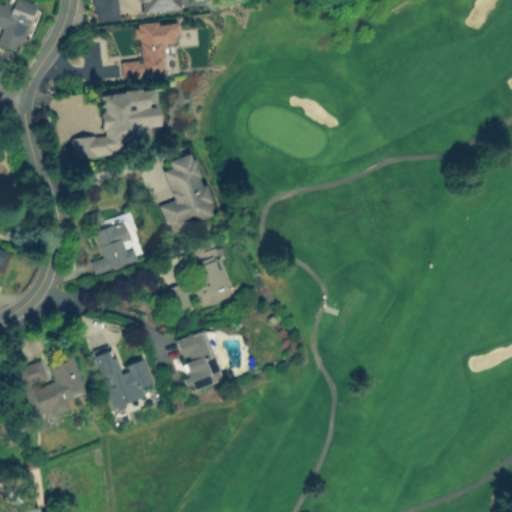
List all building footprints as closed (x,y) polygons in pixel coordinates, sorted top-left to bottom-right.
[(0,46),(0,35),(3,28),(0,26),(0,3),(2,4),(3,0),(6,0),(12,2),(12,0),(22,0),(38,6),(23,44),(17,41),(13,51),(0,46)] [(176,0),(177,8),(140,13),(138,3),(135,3),(134,0),(176,0)] [(123,79),(121,63),(137,60),(138,63),(142,63),(139,39),(135,39),(133,29),(138,28),(138,23),(157,21),(158,25),(177,23),(179,34),(173,35),(174,43),(162,45),(164,59),(162,59),(164,72),(139,75),(139,77),(123,79)] [(144,126),(145,136),(117,139),(118,146),(107,147),(107,155),(69,159),(67,135),(90,133),(90,134),(100,133),(97,93),(151,88),(155,125),(144,126)] [(211,215),(175,229),(174,226),(167,229),(158,206),(173,200),(162,171),(170,168),(168,161),(188,153),(191,160),(193,159),(199,176),(197,177),(201,186),(205,184),(212,201),(207,203),(211,215)] [(102,223),(85,229),(80,217),(98,211),(102,223)] [(135,260),(95,275),(90,262),(102,258),(93,232),(111,225),(112,227),(122,223),(128,239),(122,242),(125,252),(132,250),(135,260)] [(188,248),(210,239),(220,264),(217,265),(219,272),(222,271),(228,286),(226,287),(230,296),(211,304),(207,295),(198,298),(195,292),(186,296),(191,307),(172,314),(163,290),(199,276),(188,248)] [(175,340),(201,330),(221,380),(195,390),(192,384),(185,387),(180,373),(192,368),(187,355),(182,357),(175,340)] [(142,359),(152,383),(140,388),(144,396),(113,409),(109,399),(107,399),(103,390),(109,388),(104,376),(100,378),(90,353),(107,346),(119,374),(129,370),(126,365),(142,359)] [(15,369),(40,360),(46,378),(34,383),(35,387),(54,380),(46,360),(69,352),(85,394),(67,401),(70,409),(52,416),(50,411),(33,417),(15,369)]
